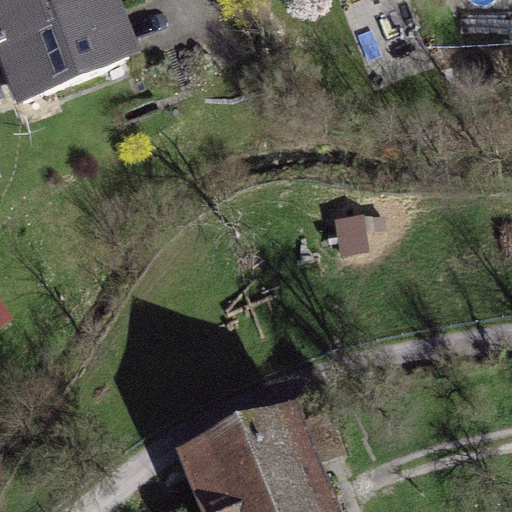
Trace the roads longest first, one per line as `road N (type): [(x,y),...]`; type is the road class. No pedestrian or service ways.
road 1 (track): [(511,343),(423,351),(217,418),(96,511)]
road 2 (track): [(511,446),(384,474)]
